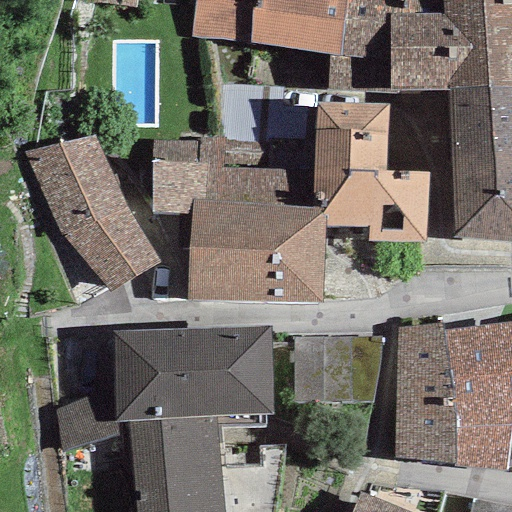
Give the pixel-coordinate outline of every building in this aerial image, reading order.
[(194,0),(190,37),(249,43),(253,0),(194,0)] [(253,0),(249,43),(328,56),(337,57),(346,0),(253,0)] [(346,0),(337,57),(328,56),(326,89),(388,89),(389,16),(440,15),(439,0),(346,0)] [(511,0),(439,0),(440,15),(447,90),(511,85),(511,0)] [(388,89),(447,90),(440,15),(389,16),(388,89)] [(511,85),(447,90),(450,157),(511,155),(511,85)] [(387,105),(316,102),(313,171),(311,206),(326,206),(325,225),(369,227),(369,243),(424,245),(428,173),(384,171),(387,105)] [(110,293),(159,263),(125,208),(93,136),(24,152),(61,236),(110,293)] [(220,141),(152,140),(151,214),(190,215),(190,203),(311,206),(313,171),(220,169),(220,141)] [(511,155),(450,157),(452,239),(511,244),(511,155)] [(311,206),(190,203),(190,215),(186,298),(322,304),(325,225),(326,206),(311,206)] [(511,323),(442,331),(449,380),(511,372),(511,323)] [(441,324),(396,328),(392,460),(453,464),(454,413),(449,380),(442,331),(441,324)] [(270,327),(192,330),(195,418),(215,417),(273,415),(270,327)] [(192,330),(112,331),(113,389),(114,421),(127,420),(195,418),(192,330)] [(381,339),(292,341),(292,405),(374,402),(381,339)] [(511,372),(449,380),(454,413),(453,464),(505,472),(511,426),(511,372)] [(117,436),(114,421),(113,389),(53,409),(60,454),(117,436)] [(223,511),(215,417),(195,418),(127,420),(133,511),(223,511)] [(405,511),(358,493),(350,511),(405,511)]
